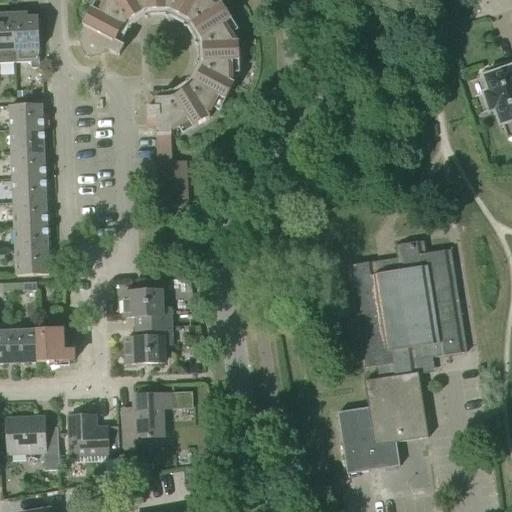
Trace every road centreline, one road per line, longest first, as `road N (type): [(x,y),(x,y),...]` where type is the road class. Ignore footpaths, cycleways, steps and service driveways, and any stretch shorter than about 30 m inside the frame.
road 1 (residential): [(63,79),(102,78),(123,95),(126,263),(99,267)]
road 2 (residential): [(99,267),(99,389),(0,394)]
road 3 (residential): [(235,348),(223,266),(230,242),(294,149)]
road 4 (residential): [(63,79),(70,238),(99,267)]
road 5 (residential): [(235,348),(257,480),(278,511)]
road 6 (residential): [(294,149),(318,121),(323,0)]
road 7 (residential): [(290,0),(294,149)]
